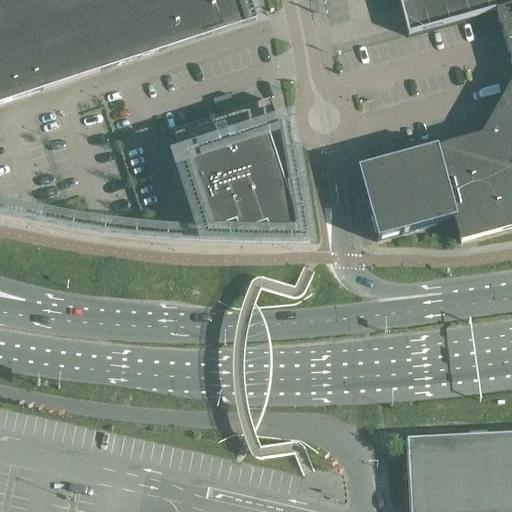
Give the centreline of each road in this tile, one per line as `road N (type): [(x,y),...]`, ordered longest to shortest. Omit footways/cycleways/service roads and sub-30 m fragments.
road 1 (primary): [(0,351),(104,371),(253,381),(511,363)]
road 2 (unclassified): [(0,390),(91,408),(297,424),(333,435),(358,464),(362,511)]
road 3 (primary): [(436,311),(287,324),(58,313)]
road 4 (unclassified): [(436,311),(352,281),(341,260),(326,147)]
